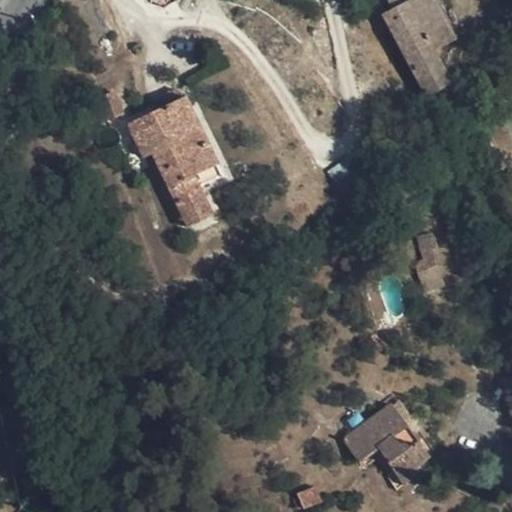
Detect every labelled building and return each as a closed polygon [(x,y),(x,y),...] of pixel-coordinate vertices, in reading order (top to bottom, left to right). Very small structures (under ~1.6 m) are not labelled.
[(375,0),(374,0),(379,9),(393,0),(375,0)] [(393,0),(379,9),(382,14),(374,19),(423,100),(446,86),(426,54),(446,42),(421,0),(406,0),(397,5),(393,0)] [(114,91),(95,98),(105,120),(124,112),(114,91)] [(185,96),(128,125),(143,158),(153,155),(187,228),(213,216),(194,176),(218,164),(185,96)] [(511,137),(495,103),(486,109),(465,121),(493,173),(503,170),(500,164),(495,154),(511,144),(511,137)] [(511,144),(495,154),(500,164),(511,158),(511,144)] [(413,264),(424,293),(439,287),(444,285),(433,251),(437,248),(432,232),(416,239),(423,259),(413,264)] [(511,376),(500,379),(504,398),(511,396),(511,376)] [(390,405),(379,413),(342,439),(358,463),(378,449),(402,484),(417,473),(414,467),(428,457),(416,441),(395,412),(390,405)] [(403,406),(395,412),(416,441),(423,435),(406,410),(403,406)] [(314,486),(296,493),(302,509),(321,502),(314,486)]
